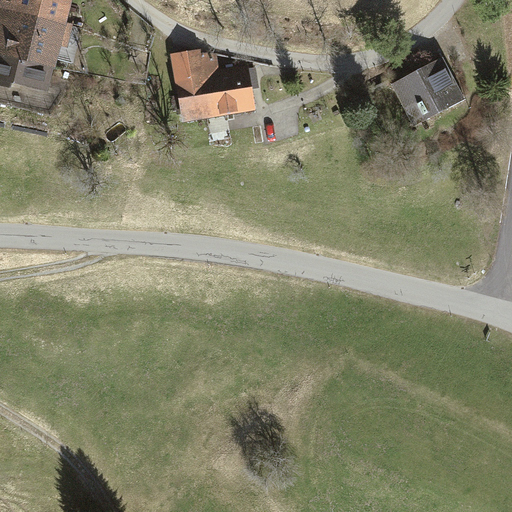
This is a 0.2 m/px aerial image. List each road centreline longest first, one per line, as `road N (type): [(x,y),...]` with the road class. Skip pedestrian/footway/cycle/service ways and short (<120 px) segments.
road 1 (tertiary): [(0,235),(243,253),(511,317)]
road 2 (residential): [(125,0),(153,29),(221,51),(286,66),(349,68),(419,36),(455,0)]
road 3 (track): [(0,409),(73,464),(108,511)]
